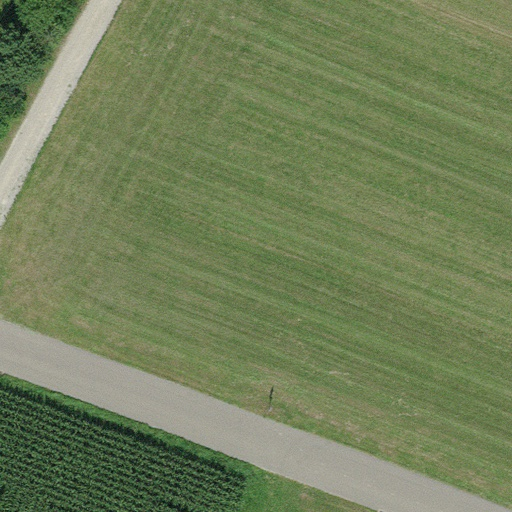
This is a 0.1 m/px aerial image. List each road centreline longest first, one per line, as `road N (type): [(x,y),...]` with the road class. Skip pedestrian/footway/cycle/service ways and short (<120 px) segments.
road 1 (unclassified): [(437,511),(0,344)]
road 2 (track): [(0,199),(107,0)]
